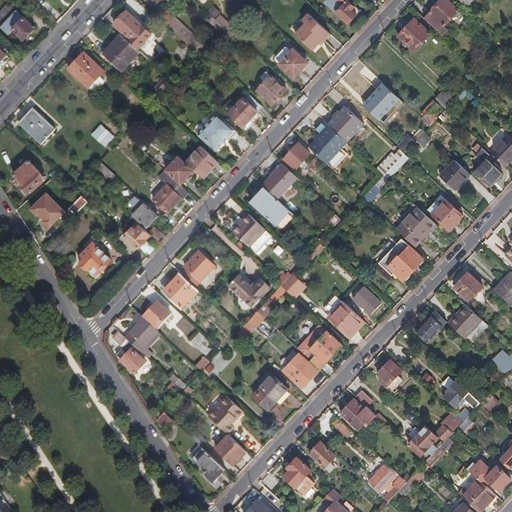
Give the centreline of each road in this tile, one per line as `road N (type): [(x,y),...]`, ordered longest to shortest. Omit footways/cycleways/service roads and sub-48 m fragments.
road 1 (residential): [(401,0),(83,337)]
road 2 (residential): [(214,511),(511,195)]
road 3 (residential): [(83,337),(199,511)]
road 4 (residential): [(0,206),(83,337)]
road 5 (residential): [(0,110),(102,0)]
